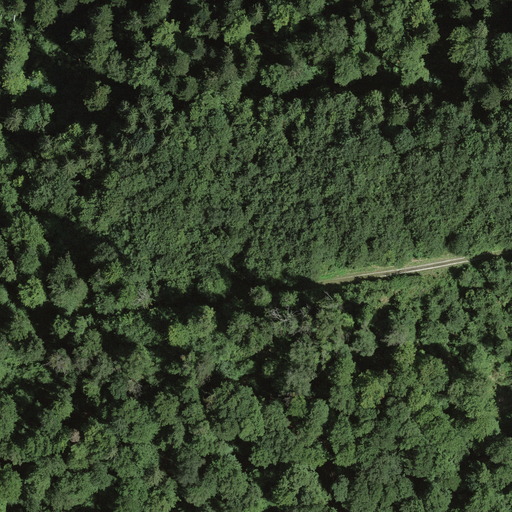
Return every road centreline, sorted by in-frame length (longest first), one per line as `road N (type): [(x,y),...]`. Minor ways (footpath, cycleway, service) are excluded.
road 1 (track): [(511,111),(391,85),(0,105)]
road 2 (track): [(511,248),(153,314),(22,325)]
